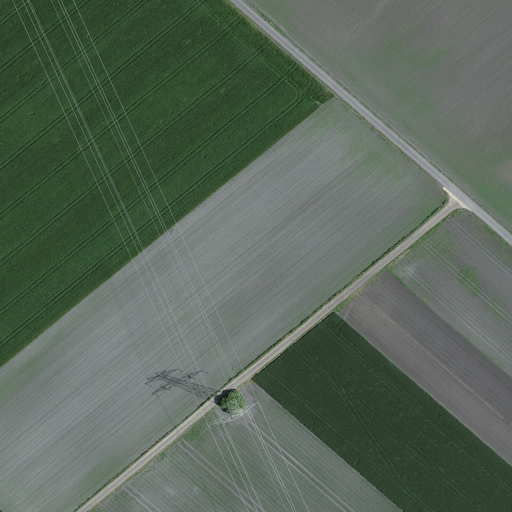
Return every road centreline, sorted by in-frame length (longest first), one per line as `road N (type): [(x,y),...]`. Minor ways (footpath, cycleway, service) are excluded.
road 1 (track): [(80,511),(462,197)]
road 2 (track): [(235,0),(511,240)]
